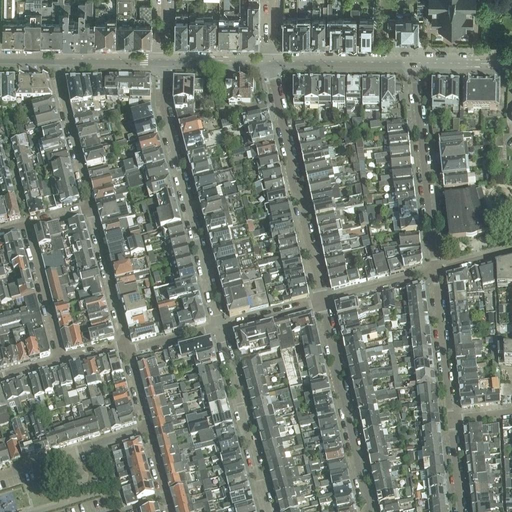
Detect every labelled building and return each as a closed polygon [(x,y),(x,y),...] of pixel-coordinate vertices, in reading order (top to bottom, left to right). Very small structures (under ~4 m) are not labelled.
[(14,44),(15,17),(14,0),(3,0),(3,44),(14,44)] [(16,0),(16,17),(15,17),(14,44),(26,44),(26,0),(16,0)] [(26,0),(26,44),(41,44),(42,2),(41,0),(26,0)] [(52,44),(63,44),(64,2),(63,0),(58,0),(58,1),(53,1),(53,6),(52,44)] [(117,44),(124,44),(135,45),(135,17),(134,0),(117,0),(117,16),(117,44)] [(239,45),(248,45),(249,7),(247,7),(246,0),(239,0),(240,18),(239,45)] [(248,0),(249,7),(248,45),(257,45),(260,43),(260,3),(259,0),(248,0)] [(429,0),(429,8),(432,8),(432,23),(439,23),(439,28),(466,28),(466,24),(473,24),(473,9),(476,9),(476,0),(429,0)] [(47,2),(42,2),(41,44),(52,44),(53,6),(47,6),(47,2)] [(64,2),(63,44),(74,44),(74,19),(69,19),(69,11),(70,11),(70,2),(64,2)] [(80,20),(74,19),(74,44),(95,44),(96,26),(90,26),(91,10),(85,9),(85,2),(79,2),(79,11),(80,11),(80,20)] [(330,31),(330,45),(335,45),(335,46),(344,46),(344,20),(336,19),(336,13),(332,13),(332,3),(328,3),(328,7),(328,16),(328,30),(330,31)] [(95,44),(117,44),(117,16),(113,16),(113,11),(105,11),(106,7),(97,6),(97,20),(96,20),(96,26),(95,44)] [(312,33),(312,46),(321,46),(326,46),(326,19),(321,19),(321,8),(312,8),(312,9),(308,9),(308,16),(309,19),(310,19),(310,33),(312,33)] [(229,45),(230,10),(225,9),(225,18),(219,18),(219,45),(229,45)] [(350,20),(344,20),(344,46),(357,46),(357,38),(357,20),(359,20),(360,9),(351,9),(350,20)] [(229,45),(239,45),(240,18),(234,18),(234,10),(230,10),(229,45)] [(188,14),(176,14),(175,45),(187,45),(188,14)] [(190,45),(204,45),(204,20),(204,16),(197,16),(197,14),(190,14),(190,45)] [(204,16),(204,20),(204,45),(217,45),(217,20),(210,20),(210,17),(204,16)] [(135,17),(135,45),(152,45),(152,17),(140,17),(135,17)] [(297,46),(297,21),(297,17),(288,17),(288,19),(283,19),(283,46),(288,46),(289,46),(297,46)] [(297,21),(297,46),(303,46),(310,46),(310,33),(310,19),(309,19),(306,19),(306,17),(297,17),(297,21)] [(389,20),(389,27),(394,27),(394,30),(396,30),(396,41),(418,41),(418,20),(411,20),(411,18),(406,18),(406,19),(396,19),(396,20),(389,20)] [(359,38),(359,46),(369,46),(369,47),(374,47),(374,20),(359,20),(357,20),(357,38),(359,38)] [(40,81),(33,81),(16,81),(16,96),(16,101),(17,104),(25,135),(60,126),(54,103),(48,80),(40,80),(40,81)] [(230,80),(230,87),(229,87),(229,90),(227,90),(227,100),(230,100),(230,105),(237,105),(237,102),(241,102),(241,106),(245,106),(245,102),(250,102),(250,92),(253,93),(254,83),(246,83),(235,82),(235,80),(230,80)] [(17,104),(16,101),(16,96),(15,96),(15,81),(10,81),(2,81),(3,104),(3,105),(17,104)] [(102,81),(90,82),(95,106),(96,112),(101,110),(100,103),(106,101),(102,81)] [(108,101),(119,101),(119,81),(111,81),(111,83),(107,83),(106,94),(108,101)] [(131,81),(119,81),(119,101),(130,101),(130,96),(131,91),(131,81)] [(151,108),(151,81),(131,81),(131,91),(130,96),(130,101),(130,102),(138,102),(138,111),(151,108)] [(194,82),(175,81),(174,105),(180,128),(196,123),(193,114),(194,93),(202,93),(202,83),(194,83),(194,82)] [(84,105),(80,82),(67,82),(71,107),(84,105)] [(84,105),(85,112),(86,115),(88,114),(87,110),(90,110),(89,107),(95,106),(90,82),(80,82),(84,105)] [(294,107),(305,107),(305,83),(294,83),(294,107)] [(305,83),(305,107),(305,108),(318,108),(318,84),(310,83),(305,83)] [(328,84),(318,84),(318,108),(322,108),(322,111),(331,111),(331,83),(328,83),(328,84)] [(345,83),(333,83),(333,113),(338,113),(338,109),(345,109),(345,83)] [(361,83),(347,83),(347,113),(351,113),(355,110),(355,105),(361,105),(361,83)] [(363,83),(363,108),(380,108),(380,84),(369,84),(369,83),(363,83)] [(382,83),(382,117),(390,117),(390,107),(395,107),(395,96),(400,96),(400,88),(395,88),(395,84),(382,83)] [(445,109),(445,85),(437,85),(437,84),(433,84),(432,113),(439,113),(439,109),(445,109)] [(455,85),(445,85),(445,109),(453,110),(453,113),(458,113),(459,85),(455,85)] [(482,111),(482,85),(474,85),(464,85),(463,111),(460,111),(460,123),(464,123),(464,111),(482,111)] [(490,85),(482,85),(482,111),(500,111),(500,85),(490,85)] [(86,115),(85,112),(84,105),(71,107),(74,118),(86,115)] [(129,144),(157,136),(151,110),(131,115),(136,135),(127,137),(129,144)] [(75,120),(78,132),(96,127),(94,121),(99,119),(98,114),(75,120)] [(270,125),(268,116),(244,122),(246,131),(270,125)] [(125,118),(111,121),(112,128),(127,124),(125,118)] [(201,122),(196,123),(180,128),(183,141),(209,135),(208,133),(206,134),(205,131),(203,132),(201,122)] [(388,130),(388,136),(408,134),(407,124),(389,126),(389,124),(379,125),(370,126),(371,132),(388,130)] [(270,125),(246,131),(245,131),(247,139),(249,147),(274,142),(270,125)] [(305,126),(296,128),(297,134),(308,132),(307,126),(305,126)] [(78,134),(81,146),(84,157),(109,151),(108,146),(100,148),(97,137),(109,134),(107,127),(78,134)] [(43,144),(43,146),(64,141),(61,130),(43,134),(45,143),(43,144)] [(299,147),(320,142),(325,141),(324,135),(327,135),(326,130),(297,136),(299,147)] [(389,147),(409,145),(408,134),(388,136),(379,137),(380,142),(389,141),(389,147)] [(183,141),(187,155),(204,151),(202,144),(209,142),(207,137),(209,137),(209,135),(183,141)] [(438,139),(439,151),(463,148),(463,141),(471,140),(470,136),(438,139)] [(503,138),(495,138),(495,149),(503,149),(503,138)] [(11,142),(14,152),(25,149),(28,148),(27,143),(23,144),(22,140),(11,142)] [(162,153),(158,140),(139,145),(143,158),(162,153)] [(38,160),(47,158),(67,153),(64,141),(43,146),(37,147),(39,156),(37,157),(38,160)] [(230,141),(225,143),(228,155),(233,154),(230,141)] [(299,147),(302,157),(331,150),(330,148),(327,149),(327,146),(322,147),(320,142),(299,147)] [(0,145),(0,172),(8,171),(2,145),(0,145)] [(254,162),(259,161),(277,157),(275,145),(251,150),(254,162)] [(390,155),(374,156),(375,161),(376,161),(411,157),(410,147),(390,149),(390,155)] [(441,163),(469,160),(468,150),(467,147),(467,148),(463,148),(439,151),(441,163)] [(117,148),(111,149),(112,150),(115,161),(120,160),(117,148)] [(26,152),(25,149),(14,152),(16,161),(27,158),(30,157),(29,152),(26,152)] [(87,169),(110,163),(110,162),(115,161),(112,150),(109,151),(84,157),(87,169)] [(302,157),(304,167),(325,162),(335,160),(333,150),(331,150),(302,157)] [(187,155),(191,168),(207,164),(204,151),(187,155)] [(69,163),(67,153),(47,158),(49,164),(43,166),(44,169),(69,163)] [(145,172),(165,166),(162,153),(143,158),(122,164),(125,178),(145,173),(145,172)] [(280,166),(277,157),(259,161),(261,167),(257,168),(258,171),(280,166)] [(392,170),(412,168),(411,157),(376,161),(376,166),(391,164),(392,170)] [(28,161),(27,158),(16,161),(18,169),(29,167),(32,166),(31,161),(28,161)] [(191,169),(194,182),(211,177),(223,174),(220,161),(207,165),(207,164),(191,168),(191,169)] [(304,167),(306,177),(333,171),(335,170),(335,168),(332,168),(331,166),(326,167),(325,162),(304,167)] [(443,179),(466,176),(469,176),(470,176),(470,173),(468,162),(441,165),(443,179)] [(52,178),(53,180),(72,175),(70,165),(47,171),(48,176),(54,174),(54,177),(52,178)] [(20,178),(31,176),(35,175),(34,170),(30,171),(29,167),(18,169),(20,178)] [(151,186),(169,182),(166,168),(148,173),(151,186)] [(263,178),(264,183),(282,179),(280,168),(259,173),(260,179),(263,178)] [(89,174),(91,183),(118,176),(117,172),(109,174),(108,169),(89,174)] [(392,172),(393,178),(381,179),(381,184),(413,181),(412,170),(392,172)] [(0,184),(11,182),(8,171),(0,172),(0,184)] [(333,171),(306,177),(308,186),(335,181),(347,178),(346,175),(340,176),(340,174),(334,176),(333,171)] [(57,189),(75,184),(72,175),(53,180),(53,183),(56,182),(57,189)] [(33,180),(31,176),(20,178),(23,187),(37,183),(36,179),(33,180)] [(96,204),(123,196),(129,195),(128,189),(119,191),(119,192),(114,194),(111,182),(119,180),(118,176),(91,183),(96,204)] [(476,181),(467,182),(466,176),(443,179),(444,190),(476,186),(476,181)] [(211,177),(194,182),(197,195),(214,191),(211,177)] [(282,179),(264,183),(255,185),(257,196),(263,195),(285,190),(282,179)] [(308,186),(310,196),(332,192),(339,190),(339,187),(336,188),(335,181),(308,186)] [(389,194),(414,191),(413,181),(381,184),(379,184),(379,189),(389,188),(389,194)] [(0,190),(2,190),(4,197),(8,196),(14,195),(11,182),(0,184),(0,190)] [(169,182),(151,186),(155,199),(173,194),(169,182)] [(37,183),(23,187),(25,197),(39,193),(37,183)] [(52,190),(54,200),(77,194),(75,184),(57,189),(52,190)] [(223,190),(198,197),(201,208),(217,204),(216,199),(224,197),(223,190)] [(287,201),(285,190),(263,195),(265,201),(267,200),(268,205),(287,201)] [(465,195),(445,197),(450,241),(466,239),(477,237),(493,233),(482,190),(465,195)] [(333,197),(332,192),(310,196),(313,207),(342,200),(341,198),(339,199),(338,196),(333,197)] [(42,203),(39,193),(25,197),(28,206),(42,203)] [(386,207),(399,206),(416,204),(414,193),(395,195),(395,201),(387,202),(388,204),(386,204),(386,207)] [(57,210),(80,204),(77,194),(54,200),(57,210)] [(4,197),(10,222),(20,219),(15,199),(9,200),(8,196),(4,197)] [(96,204),(98,212),(117,207),(116,201),(117,201),(118,203),(124,201),(123,196),(96,204)] [(156,217),(177,211),(173,196),(156,201),(158,208),(160,213),(156,214),(156,217)] [(351,211),(364,208),(362,198),(349,201),(350,206),(351,211)] [(244,212),(243,206),(236,207),(235,201),(230,202),(231,214),(244,212)] [(217,204),(201,208),(204,221),(224,216),(222,207),(225,206),(224,202),(217,204)] [(44,213),(42,203),(28,206),(30,217),(44,213)] [(267,213),(268,215),(269,219),(290,214),(288,203),(265,208),(266,213),(267,213)] [(313,209),(315,219),(334,215),(351,211),(350,206),(336,209),(335,204),(313,209)] [(400,215),(417,213),(416,204),(399,206),(399,210),(388,211),(389,216),(400,215)] [(98,212),(101,221),(102,227),(127,220),(131,219),(129,214),(120,217),(118,212),(121,211),(121,212),(127,210),(126,205),(117,207),(98,212)] [(161,231),(181,226),(177,211),(156,217),(153,217),(157,232),(161,231)] [(392,225),(401,224),(418,223),(417,213),(400,215),(400,219),(393,220),(394,222),(392,222),(392,225)] [(273,224),(274,229),(292,224),(290,214),(269,219),(270,224),(273,224)] [(318,229),(340,223),(344,223),(343,218),(335,220),(334,215),(315,219),(318,229)] [(359,230),(367,228),(365,218),(358,220),(359,230)] [(68,227),(68,230),(69,233),(86,228),(84,219),(61,225),(61,228),(68,227)] [(102,227),(108,250),(142,242),(139,230),(130,232),(127,220),(102,227)] [(209,238),(228,233),(224,220),(205,225),(209,238)] [(320,239),(342,234),(346,233),(345,231),(343,231),(343,229),(342,229),(340,223),(318,229),(320,239)] [(419,232),(418,223),(401,224),(401,228),(394,229),(395,231),(393,231),(393,234),(419,232)] [(295,235),(292,224),(274,229),(260,232),(261,234),(263,233),(264,236),(271,235),(272,240),(295,235)] [(61,238),(58,226),(50,228),(53,240),(61,238)] [(35,232),(40,249),(51,246),(47,228),(35,232)] [(86,228),(69,233),(66,233),(67,237),(70,236),(71,241),(88,237),(86,228)] [(165,244),(184,239),(181,228),(162,233),(165,244)] [(212,251),(231,246),(228,233),(209,238),(212,251)] [(320,239),(322,249),(341,245),(349,243),(348,238),(343,240),(342,234),(320,239)] [(0,247),(1,250),(6,249),(22,245),(19,236),(4,240),(5,244),(0,245),(0,247)] [(419,236),(400,238),(400,244),(392,245),(393,250),(420,247),(419,236)] [(66,252),(68,251),(91,246),(88,237),(71,241),(69,242),(70,246),(65,248),(66,252)] [(279,246),(280,251),(297,247),(295,237),(269,243),(270,248),(279,246)] [(165,244),(168,254),(187,249),(184,239),(165,244)] [(56,245),(51,246),(40,249),(42,258),(61,253),(65,252),(62,241),(55,243),(56,245)] [(145,254),(142,242),(108,250),(111,259),(127,255),(131,254),(132,257),(145,254)] [(22,245),(6,249),(9,259),(24,255),(22,245)] [(322,249),(324,258),(351,252),(350,248),(342,250),(341,245),(322,249)] [(93,255),(91,246),(68,251),(69,256),(67,256),(69,261),(71,261),(93,255)] [(384,251),(390,276),(421,268),(423,265),(420,247),(393,250),(384,251)] [(213,253),(216,267),(235,262),(232,248),(213,253)] [(190,260),(187,249),(168,254),(171,264),(190,260)] [(280,254),(281,259),(267,262),(268,266),(275,264),(282,263),(300,259),(298,250),(280,254)] [(42,258),(44,267),(63,262),(61,253),(42,258)] [(11,268),(13,268),(27,264),(24,255),(9,259),(11,268)] [(77,263),(78,269),(95,264),(93,255),(71,261),(72,264),(77,263)] [(111,259),(112,266),(127,262),(126,258),(127,257),(127,255),(111,259)] [(344,262),(343,256),(325,261),(327,271),(349,265),(352,264),(360,262),(359,259),(351,261),(351,260),(344,262)] [(251,257),(242,259),(244,268),(252,266),(251,257)] [(374,263),(378,279),(388,277),(383,258),(373,261),(374,263)] [(277,274),(284,273),(302,269),(300,259),(282,263),(275,264),(277,274)] [(171,264),(173,275),(192,270),(190,260),(171,264)] [(114,273),(116,281),(142,274),(149,272),(146,261),(134,264),(135,268),(114,273)] [(511,261),(496,266),(497,287),(511,286),(511,344),(497,345),(498,367),(504,367),(511,367),(511,261)] [(63,262),(44,267),(46,275),(56,272),(62,271),(64,270),(65,270),(63,262)] [(112,266),(113,270),(114,273),(135,268),(134,264),(128,266),(127,262),(112,266)] [(238,274),(235,262),(216,267),(220,279),(238,274)] [(363,265),(368,282),(378,279),(374,263),(363,265)] [(27,264),(13,268),(14,274),(20,272),(22,279),(30,277),(27,264)] [(71,290),(81,287),(100,282),(95,264),(78,269),(72,270),(70,269),(65,271),(64,270),(62,271),(64,279),(67,278),(71,290)] [(327,271),(329,281),(355,275),(354,272),(352,273),(351,271),(349,265),(327,271)] [(483,284),(483,289),(484,294),(495,292),(494,266),(478,270),(483,284)] [(279,284),(285,282),(304,278),(302,269),(284,273),(285,278),(279,279),(280,280),(279,281),(279,284)] [(195,281),(192,270),(173,275),(176,285),(195,281)] [(447,281),(448,288),(466,286),(478,284),(478,290),(483,289),(483,284),(478,270),(449,278),(447,281)] [(223,292),(243,287),(262,282),(259,271),(220,281),(223,292)] [(46,275),(48,283),(58,281),(56,272),(46,275)] [(366,283),(363,272),(355,275),(329,281),(331,290),(334,291),(366,283)] [(136,283),(143,281),(142,274),(116,281),(118,288),(136,283)] [(30,277),(22,279),(23,286),(18,287),(19,294),(34,290),(30,277)] [(285,293),(287,292),(307,288),(304,278),(285,282),(285,285),(288,284),(289,288),(284,289),(285,293)] [(63,279),(58,281),(48,283),(50,291),(61,288),(60,284),(64,283),(63,279)] [(176,285),(154,292),(158,307),(175,303),(179,302),(199,297),(195,281),(176,285)] [(104,298),(100,282),(81,287),(81,290),(84,289),(85,293),(78,295),(81,304),(104,298)] [(12,303),(9,290),(7,283),(5,283),(5,285),(0,286),(0,300),(2,306),(12,303)] [(118,288),(120,295),(138,291),(136,283),(118,288)] [(478,295),(484,294),(483,289),(478,290),(478,284),(466,286),(467,296),(478,295)] [(422,285),(407,289),(407,298),(426,296),(425,287),(422,285)] [(449,298),(467,296),(466,286),(448,288),(449,298)] [(12,303),(24,300),(35,296),(34,290),(19,294),(18,287),(9,290),(12,303)] [(243,287),(223,292),(230,318),(269,308),(266,297),(253,300),(253,298),(251,298),(250,294),(245,295),(243,287)] [(50,291),(52,299),(67,295),(67,292),(62,293),(61,288),(50,291)] [(309,298),(307,288),(287,292),(285,293),(287,299),(283,300),(284,304),(309,298)] [(148,313),(144,299),(141,300),(138,291),(120,295),(126,319),(146,314),(148,313)] [(393,293),(382,296),(384,306),(385,313),(395,312),(393,293)] [(70,304),(67,295),(52,299),(55,308),(70,304)] [(478,299),(478,295),(467,296),(449,298),(451,308),(468,306),(467,300),(478,299)] [(38,306),(35,296),(24,300),(27,309),(38,306)] [(375,308),(384,306),(382,296),(372,298),(375,308)] [(405,308),(427,306),(426,296),(407,298),(408,304),(404,304),(405,308)] [(191,316),(191,314),(203,311),(200,299),(180,304),(179,302),(175,303),(179,319),(191,316)] [(88,315),(107,311),(105,300),(80,306),(82,315),(79,316),(79,318),(88,315)] [(335,308),(337,318),(366,311),(366,308),(360,309),(358,302),(335,308)] [(174,332),(179,330),(176,320),(179,319),(175,303),(158,307),(165,335),(174,332)] [(27,309),(27,311),(29,319),(40,316),(38,306),(27,309)] [(468,306),(451,308),(452,318),(469,316),(468,306)] [(55,310),(58,321),(70,318),(69,317),(73,316),(70,307),(55,310)] [(400,321),(428,318),(427,308),(409,309),(409,316),(402,317),(402,319),(400,319),(400,321)] [(337,318),(340,328),(358,323),(357,322),(366,318),(365,315),(369,314),(368,310),(366,311),(337,318)] [(83,322),(84,327),(110,320),(107,311),(88,315),(89,320),(83,322)] [(176,320),(179,330),(179,331),(205,325),(206,322),(203,311),(191,314),(191,316),(179,319),(176,320)] [(23,327),(19,313),(0,318),(0,337),(0,338),(13,335),(12,334),(24,331),(23,327)] [(129,332),(146,328),(150,327),(146,314),(126,319),(129,331),(129,332)] [(280,352),(283,365),(290,390),(303,387),(301,380),(300,376),(299,371),(298,366),(297,363),(294,352),(291,336),(300,334),(316,331),(315,326),(312,314),(273,324),(273,325),(280,352)] [(40,316),(29,319),(32,328),(34,337),(45,334),(40,316)] [(70,318),(58,321),(61,331),(72,328),(70,320),(70,318)] [(411,330),(429,329),(428,318),(400,321),(399,321),(400,326),(411,325),(411,330)] [(469,318),(452,320),(453,330),(470,328),(477,327),(477,323),(470,324),(469,318)] [(112,330),(110,320),(84,327),(78,328),(81,338),(112,330)] [(150,327),(146,328),(129,332),(130,333),(132,343),(156,337),(154,330),(161,328),(160,325),(150,327)] [(251,353),(270,348),(272,355),(280,352),(273,325),(264,327),(245,332),(251,353)] [(359,330),(358,325),(340,329),(342,340),(360,335),(369,333),(368,328),(359,330)] [(41,359),(34,337),(32,328),(24,331),(12,334),(13,335),(17,349),(21,365),(41,359)] [(83,348),(81,338),(78,328),(70,331),(75,350),(83,348)] [(453,330),(454,340),(472,338),(470,328),(453,330)] [(83,348),(85,347),(115,340),(112,330),(81,338),(83,348)] [(411,332),(411,333),(405,334),(406,344),(430,341),(429,330),(411,332)] [(75,350),(70,331),(61,333),(66,352),(75,350)] [(304,354),(320,350),(316,331),(300,334),(291,336),(294,352),(296,352),(295,348),(303,347),(303,350),(302,350),(302,352),(304,352),(304,354)] [(345,351),(363,347),(361,339),(377,335),(376,331),(369,333),(360,335),(342,340),(345,351)] [(247,354),(251,353),(245,332),(234,335),(240,360),(246,359),(245,357),(248,356),(247,354)] [(45,334),(34,337),(41,359),(49,357),(51,355),(45,334)] [(7,338),(3,339),(11,368),(21,365),(17,349),(11,351),(10,347),(7,338)] [(454,340),(455,349),(482,346),(482,342),(472,343),(472,338),(454,340)] [(0,368),(1,371),(11,368),(3,339),(0,339),(0,341),(1,346),(3,353),(0,353),(0,368)] [(211,341),(169,352),(172,364),(214,353),(211,341)] [(430,341),(406,344),(402,344),(403,349),(413,348),(414,353),(431,351),(430,341)] [(482,346),(455,349),(456,360),(481,358),(480,353),(483,352),(482,346)] [(347,361),(371,356),(375,355),(374,351),(364,353),(363,347),(345,351),(347,361)] [(320,350),(304,354),(306,361),(297,363),(298,366),(322,361),(320,350)] [(214,353),(172,364),(173,367),(192,362),(193,368),(196,368),(197,371),(217,366),(214,353)] [(433,364),(432,353),(414,355),(414,359),(404,360),(405,367),(433,364)] [(119,355),(107,358),(113,381),(116,395),(128,392),(119,355)] [(372,360),(371,356),(347,361),(350,374),(368,370),(366,361),(372,360)] [(136,360),(138,366),(149,364),(148,357),(136,360)] [(113,381),(107,358),(95,361),(100,378),(108,376),(109,382),(113,381)] [(255,359),(241,362),(244,375),(268,369),(270,368),(271,368),(270,364),(265,365),(260,366),(258,358),(255,359)] [(476,360),(457,362),(458,374),(477,372),(486,371),(486,365),(476,366),(476,360)] [(102,385),(100,378),(95,361),(82,364),(86,382),(88,389),(94,410),(99,409),(93,387),(102,385)] [(322,361),(298,366),(299,371),(307,369),(309,374),(325,370),(322,361)] [(155,362),(149,364),(138,366),(140,376),(157,372),(165,370),(164,366),(156,368),(155,362)] [(416,376),(434,374),(433,364),(405,367),(405,369),(408,368),(408,371),(415,370),(416,376)] [(85,382),(80,365),(71,367),(80,405),(84,404),(80,391),(88,389),(86,382),(85,382)] [(196,376),(188,378),(190,383),(199,381),(220,375),(217,366),(197,371),(195,371),(196,376)] [(57,371),(64,397),(67,408),(79,405),(77,399),(70,401),(67,387),(73,386),(68,368),(57,371)] [(268,369),(244,375),(247,385),(264,380),(267,380),(269,379),(266,371),(271,370),(270,368),(268,369)] [(311,383),(327,380),(325,370),(309,374),(300,376),(301,380),(309,378),(311,383)] [(351,382),(352,383),(379,377),(378,371),(369,373),(368,370),(350,374),(352,382),(351,382)] [(57,371),(48,373),(52,389),(56,387),(59,398),(64,397),(57,371)] [(157,372),(140,376),(143,385),(159,381),(157,372)] [(477,372),(458,374),(459,385),(478,383),(477,372)] [(52,389),(48,373),(40,376),(45,396),(47,401),(55,398),(52,389)] [(220,375),(199,381),(200,383),(202,383),(204,389),(222,384),(220,375)] [(370,383),(389,379),(388,375),(379,377),(352,383),(354,394),(354,395),(372,391),(370,383)] [(417,384),(410,385),(410,387),(407,387),(407,389),(435,386),(434,375),(416,377),(417,384)] [(41,398),(45,396),(40,376),(30,378),(37,405),(40,405),(39,402),(41,401),(41,398)] [(143,385),(145,394),(162,389),(161,385),(176,381),(175,377),(159,381),(143,385)] [(264,380),(247,385),(249,394),(269,389),(271,389),(269,379),(267,380),(264,380)] [(21,404),(32,401),(25,380),(14,383),(19,400),(21,404)] [(21,404),(19,400),(14,383),(2,387),(8,403),(6,404),(8,411),(16,408),(19,416),(24,415),(21,404)] [(311,388),(312,394),(304,396),(305,400),(330,395),(328,384),(311,388)] [(459,387),(460,397),(479,395),(478,385),(459,387)] [(147,403),(164,399),(163,394),(179,390),(177,386),(162,390),(162,389),(145,394),(147,403)] [(204,391),(200,392),(203,402),(207,401),(225,396),(223,386),(204,391)] [(0,387),(0,428),(11,424),(12,424),(8,411),(6,404),(0,387)] [(413,400),(416,400),(436,398),(435,388),(420,390),(420,394),(412,395),(413,400)] [(269,389),(249,394),(252,405),(272,399),(275,399),(278,398),(289,395),(288,391),(275,394),(268,396),(267,392),(270,392),(269,389)] [(354,395),(357,404),(388,397),(387,392),(373,395),(372,391),(354,395)] [(479,395),(460,397),(462,409),(500,405),(499,393),(479,395)] [(113,397),(116,408),(131,404),(129,394),(113,397)] [(332,405),(330,395),(305,400),(306,405),(314,403),(315,408),(332,405)] [(207,401),(199,403),(199,406),(202,405),(204,410),(209,409),(227,404),(225,396),(207,401)] [(375,404),(389,401),(388,397),(357,404),(358,413),(376,409),(375,404)] [(409,411),(422,409),(437,408),(436,398),(416,400),(417,404),(414,404),(414,406),(408,406),(409,411)] [(272,399),(252,405),(254,414),(272,410),(280,408),(279,404),(276,405),(275,399),(272,399)] [(148,406),(150,414),(173,408),(183,406),(181,401),(176,402),(177,403),(169,405),(169,406),(166,407),(165,403),(168,403),(167,401),(148,406)] [(134,414),(131,404),(116,408),(119,418),(134,414)] [(193,413),(185,415),(186,421),(187,424),(188,426),(230,415),(227,404),(209,409),(204,410),(205,416),(197,418),(197,416),(196,412),(193,413)] [(272,410),(254,414),(257,425),(274,420),(273,415),(293,409),(292,405),(272,410)] [(100,436),(95,415),(89,417),(88,414),(87,415),(84,406),(81,407),(83,414),(86,424),(91,439),(100,436)] [(316,410),(317,417),(309,419),(309,418),(298,420),(299,425),(316,421),(335,417),(333,406),(316,410)] [(176,417),(185,415),(184,411),(176,413),(177,414),(175,414),(173,408),(150,414),(153,423),(176,417)] [(415,420),(423,419),(439,418),(437,408),(422,409),(422,413),(414,414),(415,420)] [(361,425),(385,420),(387,420),(390,419),(389,415),(378,418),(376,409),(358,413),(361,425)] [(112,432),(108,417),(106,412),(95,415),(100,436),(112,432)] [(91,439),(86,424),(83,414),(79,415),(81,420),(74,422),(76,427),(81,442),(91,439)] [(137,425),(134,414),(119,418),(116,418),(115,415),(108,417),(112,432),(137,425)] [(230,415),(188,426),(189,430),(190,435),(190,437),(198,435),(201,434),(222,428),(233,426),(230,415)] [(39,416),(37,417),(25,420),(27,426),(32,425),(34,430),(42,427),(39,416)] [(153,423),(155,433),(172,428),(187,424),(186,421),(178,423),(176,417),(153,423)] [(337,427),(335,417),(316,421),(299,425),(300,429),(312,426),(314,431),(318,430),(318,431),(320,430),(337,427)] [(416,431),(423,430),(440,428),(439,418),(423,419),(424,424),(415,425),(416,431)] [(81,442),(76,427),(75,427),(73,420),(68,421),(71,429),(64,431),(69,446),(81,442)] [(274,422),(258,426),(260,436),(277,432),(276,429),(276,426),(283,424),(282,420),(274,422)] [(387,420),(385,420),(361,425),(363,436),(381,432),(380,425),(388,424),(387,420)] [(11,424),(14,434),(15,436),(23,433),(19,422),(12,424),(11,424)] [(503,431),(511,430),(511,423),(503,425),(503,431)] [(69,446),(64,431),(62,424),(53,427),(53,428),(60,449),(69,446)] [(201,434),(198,435),(201,446),(218,442),(236,437),(233,426),(222,428),(201,434)] [(486,426),(474,428),(464,429),(465,439),(487,436),(486,426)] [(46,438),(44,431),(42,427),(34,430),(35,435),(32,436),(33,442),(46,438)] [(320,432),(322,439),(311,441),(303,442),(304,447),(340,439),(337,427),(320,430),(320,432)] [(44,431),(46,438),(50,452),(60,449),(53,428),(44,431)] [(172,428),(155,433),(158,442),(174,437),(175,439),(190,435),(189,430),(173,434),(172,428)] [(421,441),(424,440),(441,439),(440,428),(423,430),(423,435),(421,435),(421,441)] [(277,432),(260,436),(263,447),(280,442),(278,437),(285,435),(285,434),(288,434),(287,429),(277,432)] [(363,436),(366,447),(390,442),(389,437),(383,438),(381,432),(363,436)] [(15,436),(18,447),(30,443),(29,437),(25,438),(23,433),(15,436)] [(6,443),(13,464),(22,461),(18,447),(15,436),(14,434),(10,435),(12,441),(6,443)] [(175,440),(158,444),(161,454),(177,450),(176,443),(191,439),(190,437),(190,435),(175,439),(175,440)] [(466,448),(488,446),(490,446),(489,436),(487,436),(465,439),(466,448)] [(201,446),(193,448),(195,453),(215,448),(217,457),(222,455),(239,451),(236,437),(218,442),(201,446)] [(18,447),(22,461),(50,452),(46,438),(33,442),(35,447),(32,448),(30,443),(18,447)] [(342,449),(340,439),(304,447),(306,453),(314,451),(316,449),(318,448),(320,454),(342,449)] [(423,451),(442,449),(441,439),(424,440),(425,446),(422,446),(423,451)] [(114,459),(143,451),(141,440),(123,446),(124,452),(116,454),(114,448),(111,449),(114,459)] [(280,442),(263,447),(266,456),(285,451),(284,449),(282,450),(281,447),(291,444),(289,440),(280,442)] [(366,447),(368,457),(386,453),(384,447),(396,444),(395,440),(390,442),(366,447)] [(0,442),(0,461),(2,467),(10,464),(3,442),(0,442)] [(177,450),(161,454),(163,462),(179,457),(178,452),(181,451),(183,453),(190,451),(191,455),(195,454),(195,453),(193,448),(193,446),(177,450)] [(467,459),(489,456),(488,446),(466,448),(467,459)] [(285,451),(266,456),(268,466),(285,462),(287,461),(291,460),(290,455),(289,453),(291,453),(290,450),(285,451)] [(127,459),(128,465),(146,460),(143,451),(114,459),(115,463),(127,459)] [(325,463),(325,466),(344,461),(342,451),(325,455),(327,462),(325,463)] [(423,458),(424,463),(443,461),(442,451),(423,453),(423,458)] [(222,458),(212,460),(213,464),(223,461),(223,464),(221,464),(221,467),(242,462),(240,453),(222,458)] [(387,460),(386,453),(368,457),(371,468),(395,463),(394,459),(387,460)] [(467,459),(468,469),(485,466),(485,462),(491,461),(490,456),(489,456),(467,459)] [(163,462),(165,471),(197,462),(196,460),(186,462),(184,457),(180,458),(179,457),(163,462)] [(146,460),(128,465),(117,468),(119,476),(124,475),(123,472),(120,473),(120,471),(129,468),(131,473),(148,468),(146,460)] [(287,461),(268,466),(271,476),(287,472),(290,471),(295,470),(293,460),(291,460),(287,461)] [(344,461),(325,466),(310,469),(311,474),(321,472),(320,471),(329,469),(330,475),(347,471),(344,461)] [(424,463),(425,472),(444,470),(443,461),(424,463)] [(168,480),(189,475),(190,475),(189,470),(195,469),(197,470),(199,469),(197,462),(165,471),(168,480)] [(221,467),(213,469),(214,473),(217,472),(219,478),(220,478),(226,477),(245,472),(242,462),(221,467)] [(371,470),(373,479),(391,475),(399,473),(398,469),(394,470),(393,465),(371,470)] [(469,479),(500,475),(500,473),(491,474),(490,466),(485,466),(468,469),(469,479)] [(148,468),(131,473),(124,475),(119,476),(120,481),(132,478),(133,482),(150,477),(148,468)] [(287,472),(271,476),(273,486),(293,481),(299,480),(297,470),(295,470),(290,471),(287,472)] [(428,477),(428,482),(445,480),(444,470),(425,472),(425,477),(428,477)] [(221,484),(219,485),(220,489),(248,482),(245,472),(226,477),(220,478),(221,484)] [(321,489),(349,483),(347,473),(330,477),(332,483),(330,484),(329,483),(320,485),(321,489)] [(170,490),(191,484),(189,475),(168,480),(170,490)] [(373,479),(375,488),(396,483),(399,483),(399,479),(392,480),(391,475),(373,479)] [(488,487),(494,486),(494,483),(495,483),(495,480),(501,480),(500,475),(469,479),(470,489),(488,487)] [(133,482),(134,486),(122,490),(124,495),(134,492),(152,486),(150,477),(133,482)] [(293,481),(273,486),(276,497),(293,492),(291,486),(298,484),(298,483),(300,482),(299,480),(293,481)] [(427,493),(429,492),(446,491),(445,480),(428,482),(429,487),(426,488),(427,493)] [(229,488),(222,490),(224,500),(227,499),(229,499),(251,493),(248,483),(229,488)] [(375,488),(377,496),(397,492),(396,483),(375,488)] [(152,486),(134,492),(124,495),(125,499),(127,507),(138,503),(137,500),(155,494),(152,486)] [(319,502),(352,495),(350,486),(333,489),(334,496),(318,499),(319,502)] [(471,499),(489,497),(488,487),(470,489),(471,499)] [(173,502),(190,498),(187,488),(171,493),(173,502)] [(293,492),(276,497),(279,507),(298,502),(297,499),(295,500),(294,496),(302,494),(301,490),(293,492)] [(428,502),(430,502),(447,500),(446,491),(429,492),(430,497),(428,497),(428,502)] [(216,511),(213,492),(207,494),(210,511),(216,511)] [(399,500),(397,492),(377,496),(379,505),(399,500)] [(228,505),(223,507),(224,510),(234,508),(253,503),(251,493),(229,499),(227,499),(228,505)] [(336,503),(337,510),(354,506),(352,495),(319,502),(320,506),(336,503)] [(471,499),(472,508),(494,506),(493,496),(489,497),(471,499)] [(173,502),(175,511),(180,511),(193,509),(208,505),(207,501),(195,505),(194,501),(191,502),(190,498),(173,502)] [(298,502),(279,507),(279,511),(297,511),(298,511),(297,506),(305,504),(304,500),(298,502)] [(429,511),(448,510),(447,500),(430,502),(431,507),(429,508),(429,511)] [(405,502),(379,507),(380,511),(398,511),(397,507),(406,506),(405,502)]
